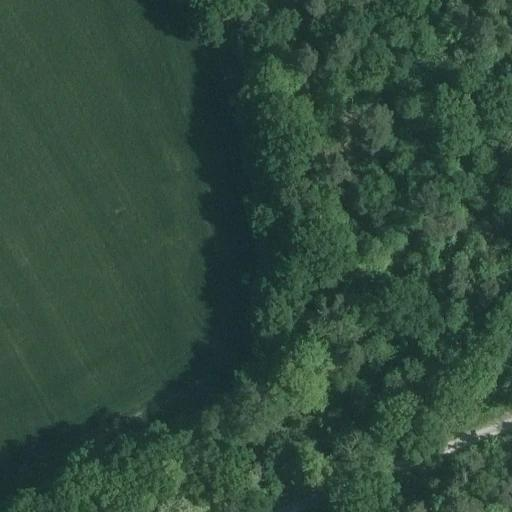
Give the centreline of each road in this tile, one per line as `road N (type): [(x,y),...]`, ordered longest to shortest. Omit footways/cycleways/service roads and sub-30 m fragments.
road 1 (unknown): [(511,414),(259,511)]
road 2 (track): [(511,424),(275,511)]
